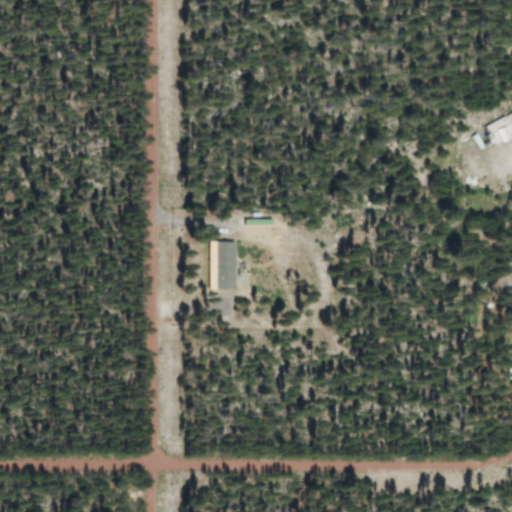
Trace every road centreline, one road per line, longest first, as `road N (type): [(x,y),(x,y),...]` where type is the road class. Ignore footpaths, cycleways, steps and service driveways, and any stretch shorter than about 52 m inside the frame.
road 1 (residential): [(149,511),(148,0)]
road 2 (residential): [(149,464),(489,462),(511,451)]
road 3 (residential): [(149,464),(0,463)]
